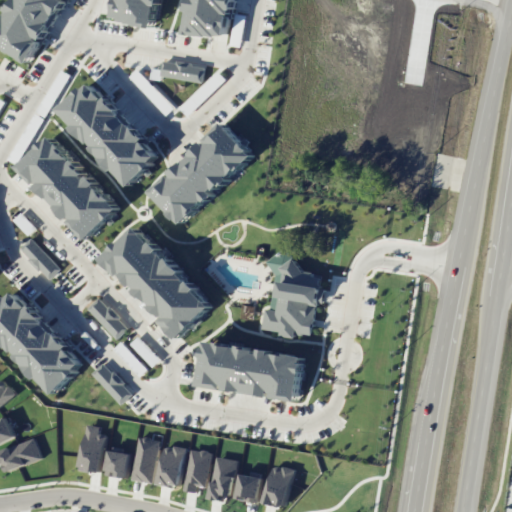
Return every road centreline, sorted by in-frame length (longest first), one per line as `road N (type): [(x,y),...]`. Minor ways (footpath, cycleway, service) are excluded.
road 1 (secondary): [(511,0),(460,264)]
road 2 (secondary): [(463,511),(497,298)]
road 3 (residential): [(0,500),(67,495),(159,511)]
road 4 (secondary): [(460,264),(434,412)]
